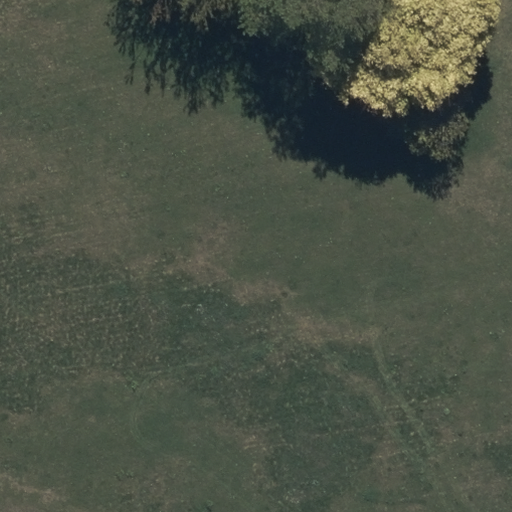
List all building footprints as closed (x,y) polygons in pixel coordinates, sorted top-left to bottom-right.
[(0,0),(0,42),(54,57),(69,0),(99,0),(107,2),(83,80),(153,101),(175,25),(211,36),(191,108),(336,149),(368,40),(228,0),(221,0),(217,17),(181,4),(182,0),(0,0)] [(480,120),(437,190),(510,237),(511,237),(511,13),(454,105),(480,120)] [(369,434),(399,318),(0,191),(0,450),(39,463),(60,397),(45,392),(53,364),(274,434),(268,454),(248,448),(227,511),(350,511),(357,491),(338,485),(346,459),(370,467),(380,437),(369,434)] [(511,511),(511,376),(508,389),(477,378),(453,453),(466,457),(457,485),(476,492),(470,511),(511,511)] [(199,511),(221,446),(95,403),(69,478),(169,511),(199,511)]
